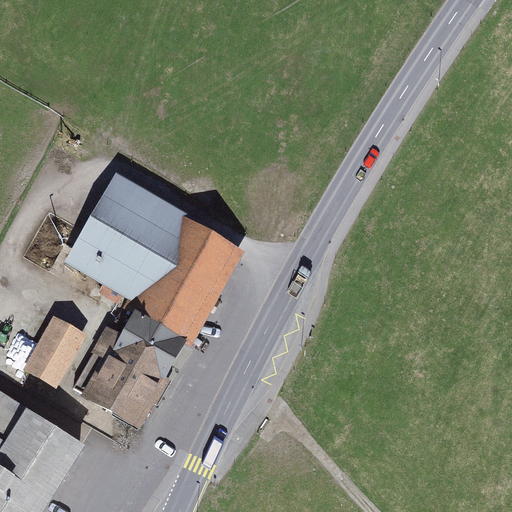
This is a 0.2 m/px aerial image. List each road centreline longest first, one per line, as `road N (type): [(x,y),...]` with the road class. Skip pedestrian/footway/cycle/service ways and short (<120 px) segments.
road 1 (secondary): [(466,0),(334,206),(178,511)]
road 2 (track): [(237,389),(281,415),(370,511)]
